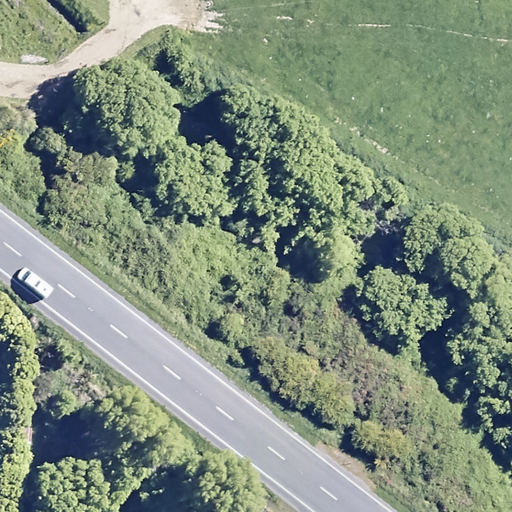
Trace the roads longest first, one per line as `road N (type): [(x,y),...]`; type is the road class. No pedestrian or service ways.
road 1 (trunk): [(0,240),(348,511)]
road 2 (track): [(0,84),(54,77),(139,0)]
